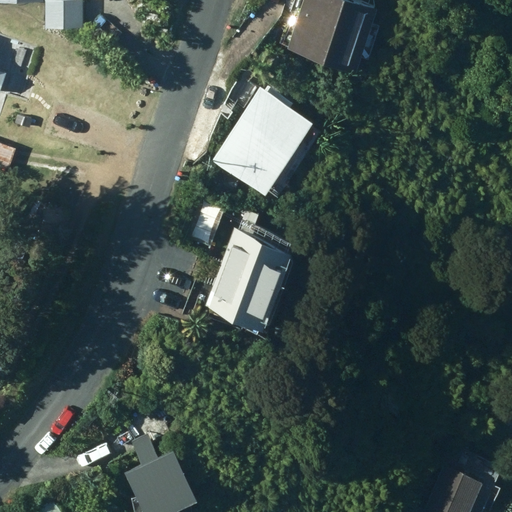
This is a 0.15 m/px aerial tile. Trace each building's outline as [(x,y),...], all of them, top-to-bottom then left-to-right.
[(0,0),(0,3),(44,3),(44,30),(84,29),(84,3),(62,3),(61,0),(0,0)] [(352,0),(304,0),(288,50),(359,73),(363,61),(369,63),(381,27),(375,25),(380,9),(352,0)] [(211,172),(265,206),(313,130),(259,97),(211,172)] [(0,167),(9,171),(16,150),(0,143),(0,167)] [(228,204),(206,194),(200,206),(222,216),(228,204)] [(234,228),(207,306),(266,335),(269,327),(272,329),(294,267),(290,265),(293,258),(234,228)] [(127,476),(142,511),(184,511),(199,506),(175,453),(160,461),(148,436),(131,443),(143,469),(127,476)] [(444,463),(423,511),(467,511),(482,479),(444,463)]
